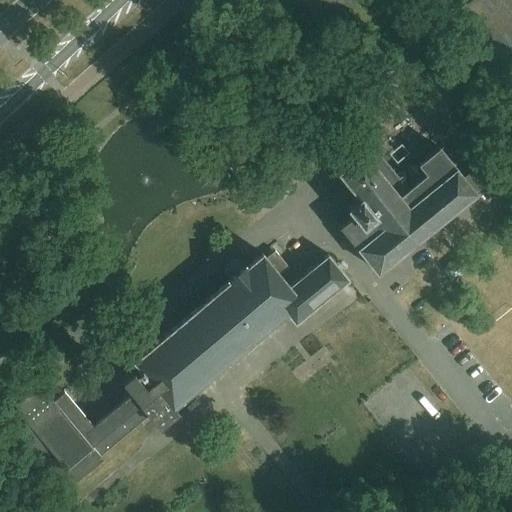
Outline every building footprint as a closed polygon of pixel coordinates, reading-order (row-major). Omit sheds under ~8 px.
[(511,63),(511,0),(473,0),(464,8),(511,63)] [(475,190),(511,159),(511,139),(464,178),(439,147),(419,163),(427,173),(407,189),(372,146),(338,173),(359,198),(348,208),(354,216),(340,227),(377,272),(476,191),(475,190)] [(271,207),(282,198),(283,184),(274,173),(260,172),(249,181),(248,195),(257,206),(271,207)] [(295,323),(349,280),(328,254),(289,286),(280,274),(288,267),(275,251),(266,258),(263,253),(246,266),(245,265),(244,266),(239,260),(234,259),(225,267),(224,272),(229,278),(228,279),(229,281),(133,361),(140,369),(137,371),(139,373),(136,376),(133,372),(122,381),(131,393),(92,425),(63,390),(53,399),(40,384),(14,406),(26,421),(16,430),(45,465),(51,460),(59,468),(63,464),(75,478),(101,457),(99,455),(149,413),(159,426),(177,411),(173,406),(244,346),(249,352),(259,344),(254,338),(285,312),(295,323)] [(461,256),(443,269),(452,281),(470,267),(461,256)] [(497,312),(511,303),(511,272),(484,288),(497,312)]
